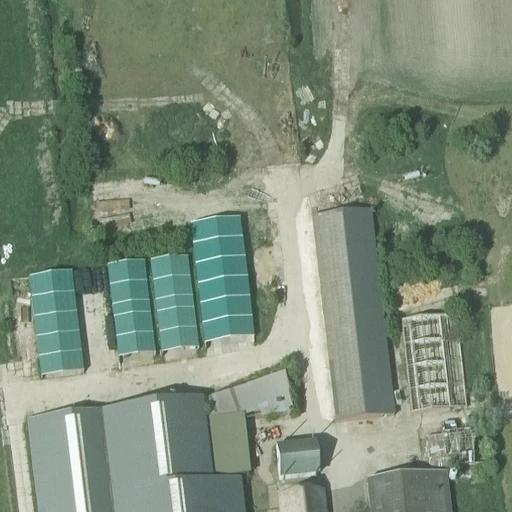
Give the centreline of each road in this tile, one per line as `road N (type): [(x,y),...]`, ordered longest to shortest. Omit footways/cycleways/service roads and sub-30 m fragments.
road 1 (track): [(305,349),(279,171),(253,124),(221,94)]
road 2 (track): [(335,511),(305,349)]
